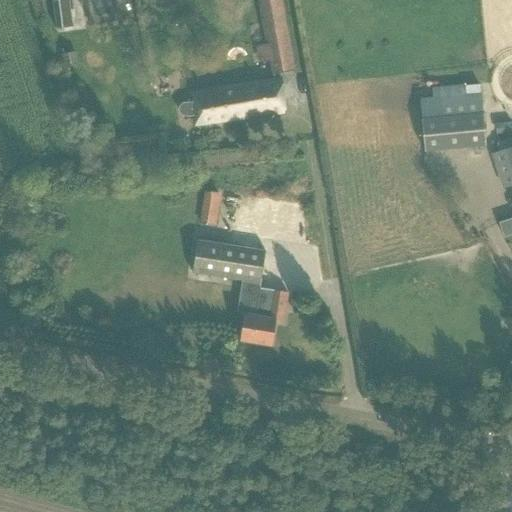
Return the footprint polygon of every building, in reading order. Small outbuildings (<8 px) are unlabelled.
[(63,0),(54,1),(53,1),(56,29),(65,28),(72,27),(69,0),(63,0)] [(278,0),(258,0),(267,44),(270,60),(273,74),(293,70),(278,0)] [(72,53),(61,56),(63,67),(75,64),(77,64),(74,53),(72,53)] [(178,109),(178,110),(179,110),(179,111),(179,112),(179,113),(180,114),(181,114),(181,115),(182,115),(182,116),(183,116),(184,116),(185,116),(193,116),(194,125),(195,125),(283,112),(282,92),(281,78),(193,94),(191,94),(192,103),(184,103),(183,103),(183,104),(182,104),(181,104),(181,105),(180,105),(180,106),(179,107),(179,108),(179,109),(178,109)] [(421,114),(422,120),(424,146),(486,140),(482,108),(421,114)] [(510,122),(496,124),(497,133),(511,132),(510,122)] [(511,184),(511,187),(511,147),(511,148),(508,140),(497,143),(500,152),(505,151),(511,171),(511,184)] [(198,223),(215,226),(219,194),(204,192),(198,223)] [(196,240),(191,272),(259,283),(264,251),(196,240)] [(240,341),(271,346),(275,323),(282,324),(287,293),(259,288),(255,316),(244,314),(240,341)]
